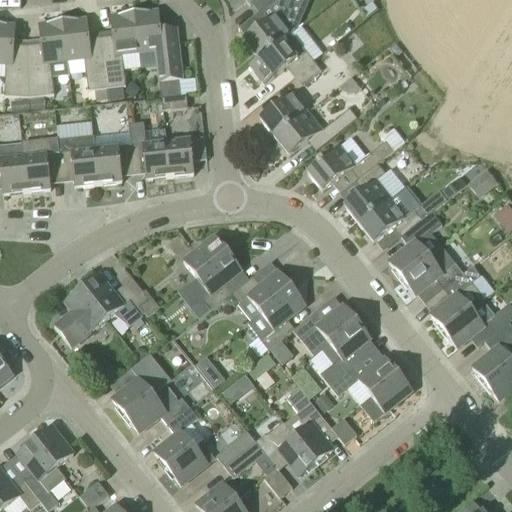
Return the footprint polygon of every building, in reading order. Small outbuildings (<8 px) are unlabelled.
[(278,0),(259,15),(267,25),(243,43),(257,62),(249,68),(250,69),(291,36),(299,30),(311,0),(278,0)] [(374,5),(365,12),(369,18),(379,11),(374,5)] [(139,56),(156,54),(161,101),(180,99),(173,32),(160,33),(158,13),(134,16),(139,56)] [(125,90),(122,58),(139,56),(134,16),(110,19),(112,39),(101,40),(107,92),(122,90),(125,90)] [(107,92),(101,40),(89,41),(87,22),(63,24),(67,64),(84,62),(88,94),(95,93),(107,92)] [(29,101),(54,98),(50,66),(67,64),(63,24),(38,27),(41,47),(27,49),(29,101)] [(0,66),(6,67),(4,99),(29,101),(27,49),(14,48),(15,28),(0,27),(0,66)] [(291,36),(250,69),(264,88),(287,70),(294,80),(313,64),(306,55),(297,61),(283,43),(291,37),(291,36)] [(321,74),(313,64),(294,80),(302,89),(321,74)] [(357,94),(360,92),(351,81),(339,90),(342,93),(345,95),(349,96),(353,96),(357,94)] [(407,84),(400,88),(403,93),(410,89),(407,84)] [(107,92),(107,102),(108,103),(123,101),(122,90),(107,92)] [(95,103),(107,102),(107,92),(95,93),(95,103)] [(274,141),(307,115),(292,96),(259,122),(274,141)] [(186,98),(180,99),(161,101),(163,114),(188,111),(186,98)] [(44,100),(29,101),(29,114),(45,112),(44,100)] [(29,114),(29,101),(10,103),(12,115),(29,114)] [(377,106),(380,110),(387,105),(384,101),(377,106)] [(94,129),(128,128),(127,105),(93,106),(94,129)] [(338,137),(357,122),(349,112),(330,127),(338,137)] [(322,134),(307,115),(274,141),(289,160),(322,134)] [(128,128),(131,149),(133,174),(145,173),(146,183),(170,180),(166,145),(146,147),(144,126),(128,128)] [(73,180),(75,191),(98,188),(95,152),(93,139),(57,143),(59,156),(61,182),(73,180)] [(194,163),(207,162),(206,140),(194,140),(194,163)] [(385,145),(366,160),(351,141),(307,176),(322,195),(351,173),(358,182),(378,167),(393,155),(385,145)] [(27,196),(51,193),(49,183),(61,182),(59,156),(51,157),(49,142),(21,145),(23,160),(27,196)] [(190,142),(166,145),(170,180),(194,178),(190,142)] [(118,150),(95,152),(98,188),(122,185),(121,175),(133,174),(131,149),(118,150)] [(0,187),(2,188),(3,198),(27,196),(23,160),(0,162),(0,187)] [(385,177),(378,167),(358,182),(365,192),(343,209),(358,228),(392,202),(377,183),(385,177)] [(498,188),(486,173),(468,188),(479,203),(498,188)] [(450,202),(463,192),(456,184),(443,194),(450,202)] [(373,247),(395,229),(403,239),(432,216),(422,208),(408,189),(392,202),(358,228),(373,247)] [(511,233),(511,213),(507,208),(494,219),(508,236),(511,233)] [(400,241),(408,250),(388,265),(402,282),(442,250),(431,237),(442,229),(432,216),(403,239),(400,241)] [(196,282),(228,257),(214,240),(183,265),(196,282)] [(415,299),(436,283),(443,292),(463,277),(456,267),(456,266),(443,250),(442,250),(402,282),(415,299)] [(492,270),(491,269),(497,264),(490,256),(474,268),(482,278),(492,270)] [(184,292),(204,318),(224,303),(231,297),(223,288),(241,274),(228,257),(196,282),(184,292)] [(443,292),(451,302),(430,318),(444,335),(483,304),(484,303),(472,287),(481,279),(472,269),(463,277),(443,292)] [(278,275),(260,289),(253,280),(232,296),(239,305),(240,306),(246,301),(259,318),(291,292),(278,275)] [(82,292),(107,323),(113,318),(130,331),(142,321),(141,319),(144,317),(122,289),(113,297),(99,279),(82,292)] [(122,289),(144,317),(144,316),(148,320),(159,311),(145,293),(143,295),(132,282),(122,289)] [(53,329),(60,338),(72,353),(92,337),(91,336),(107,323),(82,292),(65,306),(72,314),(53,329)] [(294,332),(287,323),(305,309),(291,292),(259,318),(248,326),(268,353),(292,334),(294,332)] [(232,296),(231,297),(224,303),(228,308),(234,310),(239,305),(232,296)] [(483,304),(444,335),(457,352),(485,330),(492,339),(509,326),(511,323),(511,310),(509,307),(494,318),(483,304)] [(316,315),(308,322),(294,332),(292,334),(313,360),(321,354),(329,348),(357,326),(343,309),(323,325),(316,315)] [(329,348),(321,354),(333,367),(320,378),(330,390),(358,368),(350,358),(370,343),(357,326),(329,348)] [(485,388),(511,366),(511,329),(509,326),(492,339),(484,346),(492,355),(472,371),(485,388)] [(135,359),(139,363),(143,363),(147,359),(148,354),(144,351),(139,351),(135,354),(135,359)] [(70,357),(65,361),(72,369),(76,365),(70,357)] [(126,377),(133,386),(112,403),(125,420),(153,398),(165,388),(171,384),(149,358),(147,359),(126,377)] [(270,358),(257,368),(265,379),(278,369),(270,358)] [(338,400),(348,393),(360,409),(371,400),(399,378),(385,361),(365,377),(358,368),(330,390),(338,400)] [(0,388),(12,379),(0,363),(0,388)] [(511,366),(485,388),(499,405),(511,394),(511,366)] [(303,371),(291,381),(309,403),(321,393),(303,371)] [(226,384),(219,376),(209,384),(216,393),(226,384)] [(374,426),(384,417),(412,395),(399,378),(371,400),(360,409),(374,426)] [(160,421),(167,430),(190,412),(181,401),(178,404),(165,388),(153,398),(125,420),(139,437),(160,421)] [(236,388),(223,397),(232,409),(244,400),(236,388)] [(333,454),(313,429),(323,422),(298,391),(285,401),(298,416),(284,427),(316,467),(333,454)] [(315,404),(324,416),(334,408),(325,396),(315,404)] [(205,443),(192,427),(198,422),(190,412),(167,430),(174,439),(154,456),(167,473),(195,451),(205,443)] [(344,422),(331,432),(345,449),(357,439),(344,422)] [(276,471),(285,464),(299,481),(316,467),(284,427),(283,426),(268,438),(266,436),(255,445),(265,457),(276,471)] [(56,472),(73,458),(51,431),(34,444),(56,472)] [(216,460),(224,470),(255,445),(247,435),(216,460)] [(51,511),(58,507),(50,496),(65,483),(56,472),(34,444),(18,458),(34,478),(24,485),(40,505),(45,511),(51,511)] [(265,457),(255,445),(224,470),(233,482),(265,457)] [(181,490),(208,468),(195,451),(167,473),(181,490)] [(292,491),(276,472),(264,482),(280,502),(292,491)] [(24,485),(15,493),(0,473),(0,508),(2,511),(5,511),(20,501),(28,511),(31,511),(40,505),(24,485)] [(98,485),(79,500),(88,511),(92,511),(109,499),(98,485)] [(198,511),(225,511),(237,503),(223,486),(195,508),(198,511)] [(243,511),(237,503),(225,511),(243,511)]
